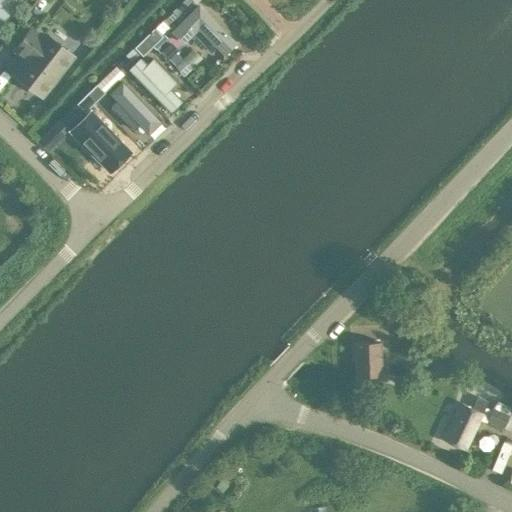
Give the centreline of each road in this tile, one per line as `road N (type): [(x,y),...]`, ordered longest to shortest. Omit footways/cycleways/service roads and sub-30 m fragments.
road 1 (unclassified): [(511,127),(268,384)]
road 2 (unclassified): [(93,214),(316,0)]
road 3 (unclassified): [(511,498),(268,384)]
road 4 (unclassified): [(161,511),(268,384)]
road 5 (unclassified): [(0,311),(93,214)]
road 6 (unclassified): [(93,214),(0,124)]
